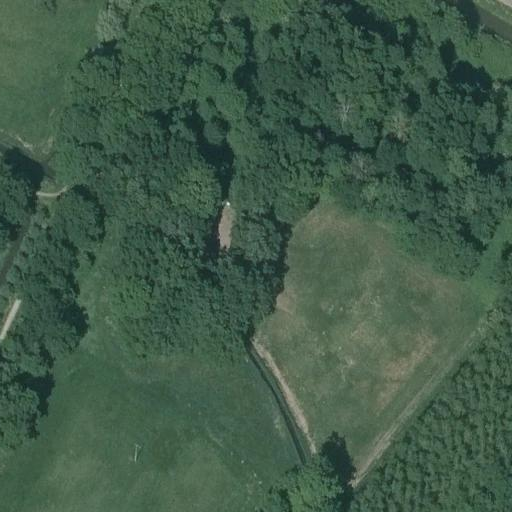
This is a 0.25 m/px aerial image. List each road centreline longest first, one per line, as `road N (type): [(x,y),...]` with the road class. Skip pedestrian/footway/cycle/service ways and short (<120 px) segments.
road 1 (track): [(0,336),(58,199),(79,181),(97,138)]
road 2 (track): [(97,138),(121,186),(232,266)]
road 3 (track): [(162,0),(97,138)]
